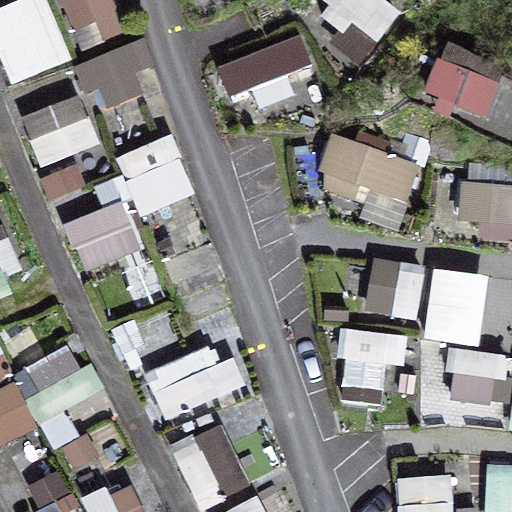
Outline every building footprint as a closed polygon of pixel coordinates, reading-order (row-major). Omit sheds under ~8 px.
[(18,0),(0,7),(0,54),(13,86),(74,62),(48,0),(18,0)] [(62,0),(85,52),(127,34),(112,0),(62,0)] [(316,0),(379,48),(406,13),(389,0),(316,0)] [(299,33),(216,66),(232,107),(315,74),(299,33)] [(141,45),(81,66),(98,113),(158,92),(141,45)] [(425,102),(490,121),(503,79),(437,60),(425,102)] [(87,99),(26,111),(38,166),(98,153),(87,99)] [(175,136),(120,159),(144,216),(198,194),(175,136)] [(329,143),(321,204),(408,217),(417,156),(329,143)] [(511,184),(464,182),(462,234),(511,235),(511,184)] [(86,275),(145,253),(126,202),(66,225),(86,275)] [(0,299),(24,292),(6,237),(0,238),(0,299)] [(374,259),(368,314),(422,319),(428,264),(374,259)] [(429,341),(511,342),(511,272),(430,272),(429,341)] [(347,329),(338,399),(393,407),(403,336),(347,329)] [(168,423),(252,385),(230,337),(146,375),(168,423)] [(422,420),(504,424),(507,355),(425,351),(422,420)] [(0,391),(0,449),(38,435),(19,384),(0,391)] [(203,511),(253,487),(221,423),(171,448),(203,511)] [(511,511),(511,466),(488,466),(487,511),(511,511)] [(452,511),(450,475),(398,479),(400,511),(452,511)] [(93,511),(144,511),(140,487),(91,495),(93,511)] [(226,511),(269,511),(261,495),(226,511)]
